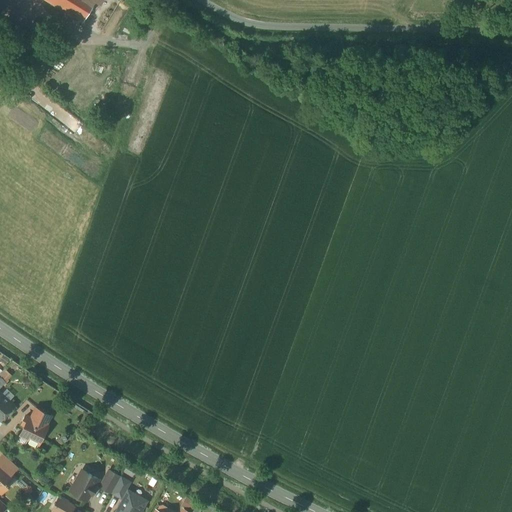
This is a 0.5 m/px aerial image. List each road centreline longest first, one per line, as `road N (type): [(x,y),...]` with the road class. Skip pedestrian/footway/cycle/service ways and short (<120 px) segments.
road 1 (secondary): [(313,511),(172,437),(0,329)]
road 2 (unclassified): [(511,32),(252,25),(199,0)]
